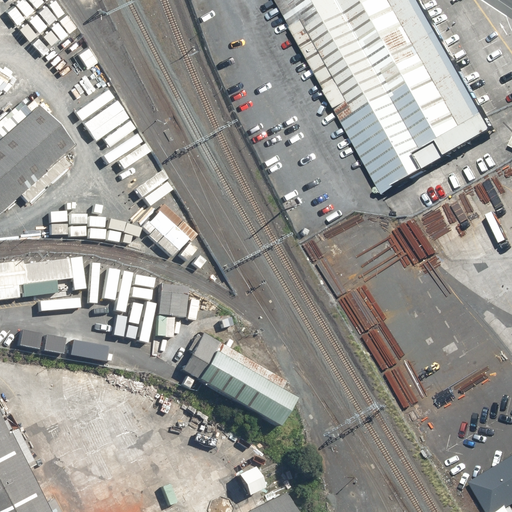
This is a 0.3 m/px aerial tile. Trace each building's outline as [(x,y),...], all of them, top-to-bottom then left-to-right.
[(276,0),(384,195),(497,130),(425,0),(276,0)] [(19,102),(0,118),(0,135),(27,112),(19,102)] [(27,112),(0,135),(0,209),(18,194),(60,157),(70,148),(33,107),(27,112)] [(103,159),(112,178),(149,159),(139,141),(103,159)] [(26,203),(68,166),(60,157),(18,194),(26,203)] [(403,249),(346,285),(342,278),(332,284),(337,291),(325,298),(391,403),(469,354),(403,249)] [(19,262),(0,264),(0,299),(14,299),(15,312),(54,310),(52,280),(69,279),(70,291),(77,291),(87,278),(85,270),(69,273),(67,259),(20,266),(19,262)] [(154,317),(156,318),(154,347),(162,348),(165,318),(183,320),(185,296),(156,294),(154,317)] [(85,297),(64,299),(65,310),(86,308),(85,297)] [(282,383),(200,333),(177,371),(274,429),(291,402),(275,393),(282,383)] [(40,511),(0,428),(0,511),(40,511)] [(511,460),(467,486),(481,511),(510,511),(511,511),(511,460)] [(261,490),(258,484),(264,481),(260,474),(254,477),(250,469),(233,478),(245,499),(261,490)] [(296,511),(283,484),(225,511),(296,511)]
